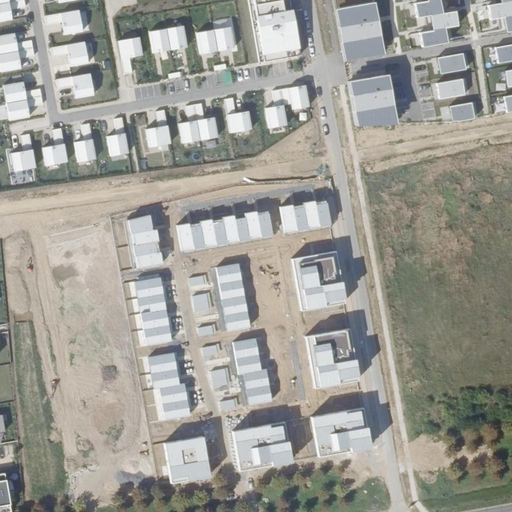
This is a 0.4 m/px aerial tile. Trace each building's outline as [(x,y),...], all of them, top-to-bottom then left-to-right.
[(17,0),(0,0),(0,22),(20,19),(17,0)] [(294,0),(257,0),(266,61),(302,55),(294,0)] [(374,0),(335,0),(337,11),(375,5),(374,0)] [(445,0),(441,0),(427,2),(416,4),(418,19),(431,17),(448,14),(445,0)] [(511,2),(494,5),(487,6),(490,22),(498,20),(511,18),(511,2)] [(375,5),(337,11),(339,29),(379,22),(375,5)] [(85,8),(65,12),(68,34),(88,31),(85,8)] [(456,13),(448,14),(431,17),(433,31),(450,28),(459,27),(456,13)] [(511,18),(498,20),(500,35),(511,32),(511,18)] [(379,22),(339,29),(341,44),(381,37),(379,22)] [(183,28),(150,33),(153,52),(185,48),(183,28)] [(231,28),(198,33),(201,55),(234,50),(231,28)] [(450,28),(433,31),(419,33),(422,48),(453,43),(450,28)] [(24,34),(0,37),(0,50),(3,74),(30,70),(24,34)] [(381,37),(341,44),(345,63),(385,56),(381,37)] [(90,39),(70,43),(74,65),(94,62),(90,39)] [(139,40),(118,42),(120,58),(141,56),(139,40)] [(511,46),(494,49),(497,65),(511,62),(511,46)] [(463,55),(438,59),(441,74),(466,70),(463,55)] [(57,78),(58,88),(74,86),(76,99),(97,96),(95,74),(57,78)] [(389,75),(350,81),(352,96),(390,89),(389,75)] [(31,80),(5,85),(11,120),(37,116),(31,80)] [(463,80),(436,84),(438,100),(465,96),(463,80)] [(306,85),(273,91),(276,106),(264,109),(269,132),(286,128),(282,108),(292,106),(292,110),(310,107),(306,85)] [(390,89),(352,96),(353,112),(393,106),(390,89)] [(511,96),(503,98),(505,111),(511,110),(511,96)] [(226,102),(231,133),(250,130),(247,112),(235,114),(233,101),(226,102)] [(472,103),(449,107),(451,122),(474,118),(472,103)] [(180,124),(183,144),(216,138),(213,119),(205,120),(202,106),(186,109),(188,123),(180,124)] [(393,106),(353,112),(356,125),(397,125),(393,106)] [(148,128),(151,148),(169,145),(163,112),(155,113),(157,127),(148,128)] [(130,127),(106,131),(110,158),(135,154),(130,127)] [(12,145),(17,174),(102,160),(97,131),(12,145)] [(327,198),(278,207),(283,232),(330,225),(327,198)] [(268,207),(176,223),(180,253),(273,238),(268,207)] [(154,213),(124,219),(134,266),(161,264),(154,213)] [(335,249),(290,258),(298,311),(324,307),(324,309),(344,305),(335,249)] [(240,262),(213,267),(225,332),(250,327),(240,262)] [(201,275),(188,278),(190,287),(203,285),(201,275)] [(161,277),(133,281),(144,346),(171,341),(161,277)] [(206,293),(191,295),(193,311),(208,309),(206,293)] [(210,325),(197,328),(198,335),(212,332),(210,325)] [(350,328),(304,334),(307,350),(301,350),(302,363),(307,363),(307,371),(311,371),(313,388),(357,381),(350,328)] [(256,338),(232,341),(237,374),(243,373),(247,404),(271,400),(265,367),(261,367),(256,338)] [(217,343),(201,347),(203,357),(218,354),(217,343)] [(174,351),(147,357),(152,389),(159,389),(165,417),(189,414),(187,407),(192,405),(189,389),(180,390),(174,351)] [(224,368),(209,371),(212,385),(226,383),(224,368)] [(362,407),(309,415),(313,458),(369,447),(362,407)] [(284,421),(230,430),(237,471),(290,461),(284,421)] [(10,435),(0,438),(0,455),(15,451),(10,435)] [(203,435),(162,441),(171,483),(208,476),(203,435)] [(49,474),(47,444),(29,445),(31,475),(49,474)] [(0,508),(9,506),(3,470),(0,470),(0,508)]
